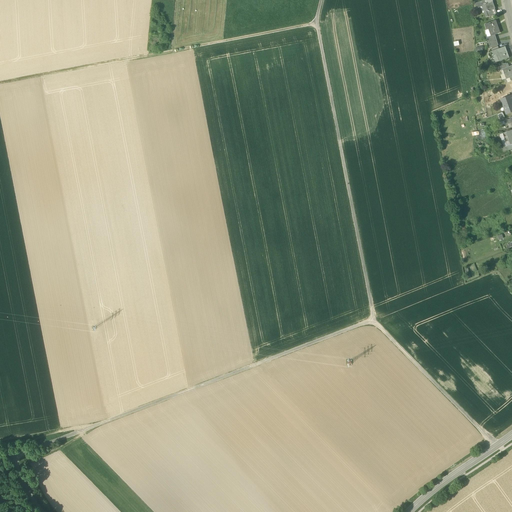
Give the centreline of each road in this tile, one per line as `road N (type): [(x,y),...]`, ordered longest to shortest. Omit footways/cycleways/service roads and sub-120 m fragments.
road 1 (track): [(12,457),(373,320)]
road 2 (track): [(321,0),(316,22),(373,320)]
road 3 (track): [(316,22),(0,83)]
road 4 (track): [(502,451),(373,320)]
road 5 (secondary): [(410,511),(511,433)]
